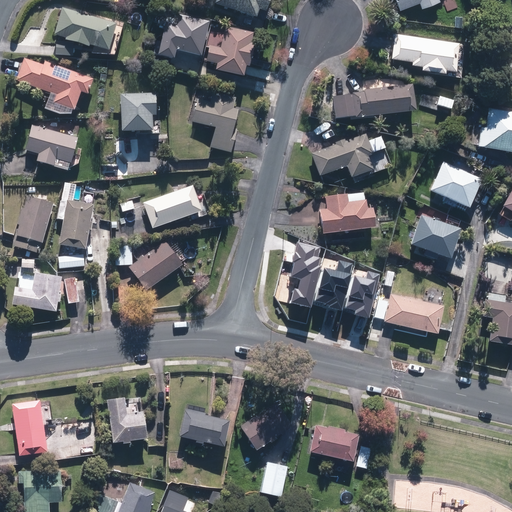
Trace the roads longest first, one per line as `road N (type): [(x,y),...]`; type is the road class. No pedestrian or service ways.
road 1 (residential): [(227,341),(291,84),(329,22)]
road 2 (tertiary): [(227,341),(511,407)]
road 3 (tertiary): [(0,362),(149,341),(227,341)]
